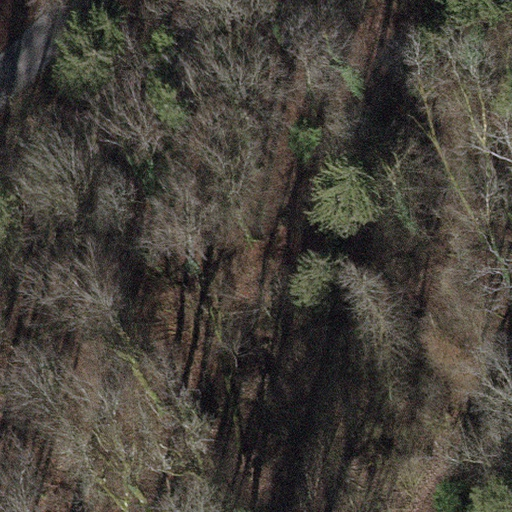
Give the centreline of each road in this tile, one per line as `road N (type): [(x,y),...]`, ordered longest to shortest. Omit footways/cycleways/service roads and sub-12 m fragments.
road 1 (track): [(0,152),(202,0)]
road 2 (track): [(430,511),(454,471),(511,409)]
